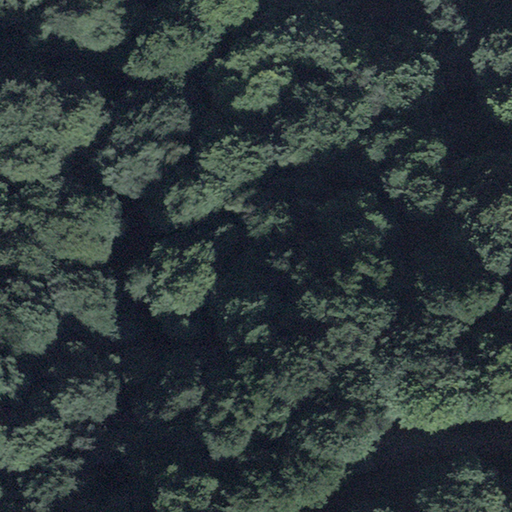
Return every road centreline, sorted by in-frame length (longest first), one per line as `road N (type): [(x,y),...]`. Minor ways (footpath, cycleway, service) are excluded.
road 1 (unclassified): [(511,389),(418,406),(342,449)]
road 2 (unclassified): [(342,449),(511,445)]
